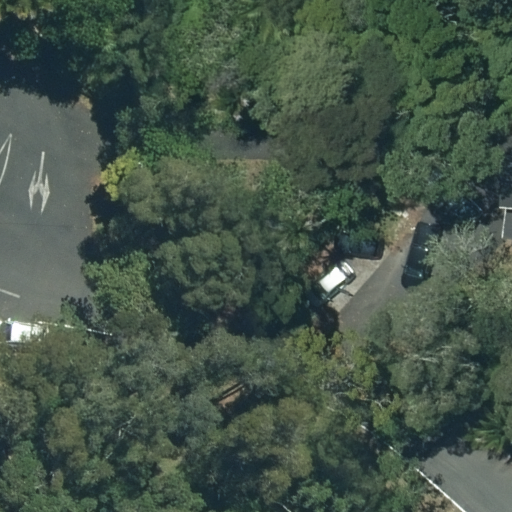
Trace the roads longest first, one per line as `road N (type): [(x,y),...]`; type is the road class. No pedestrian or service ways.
road 1 (residential): [(61,270),(334,347),(506,511)]
road 2 (residential): [(0,43),(29,58),(61,270)]
